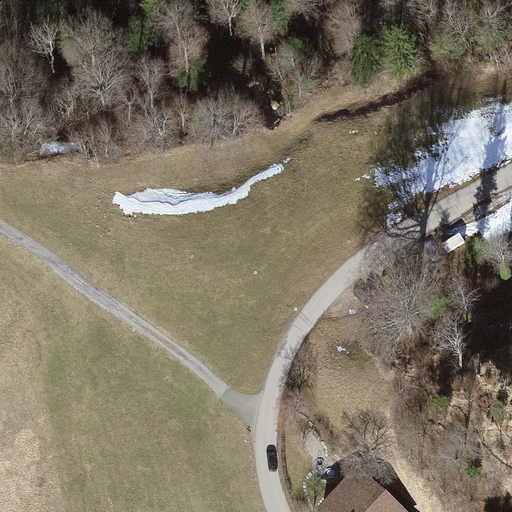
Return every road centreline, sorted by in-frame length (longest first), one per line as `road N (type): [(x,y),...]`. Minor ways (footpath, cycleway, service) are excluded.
road 1 (track): [(267,429),(0,228)]
road 2 (unclassified): [(279,511),(266,449),(278,373),(299,330),(349,272)]
road 3 (unclassified): [(511,173),(349,272)]
